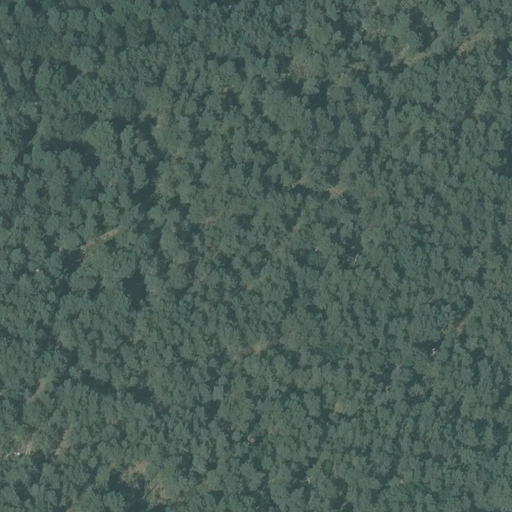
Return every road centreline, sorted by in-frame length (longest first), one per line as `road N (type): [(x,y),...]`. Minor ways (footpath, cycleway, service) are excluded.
road 1 (track): [(294,0),(296,22),(317,59),(395,107),(511,154)]
road 2 (track): [(253,0),(0,121)]
